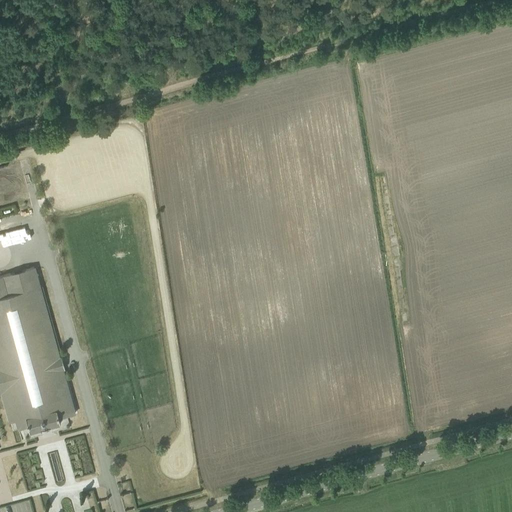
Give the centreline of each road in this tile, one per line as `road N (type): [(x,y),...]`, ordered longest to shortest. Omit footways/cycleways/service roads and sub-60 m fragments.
road 1 (track): [(473,2),(67,114)]
road 2 (unclassified): [(229,511),(511,433)]
